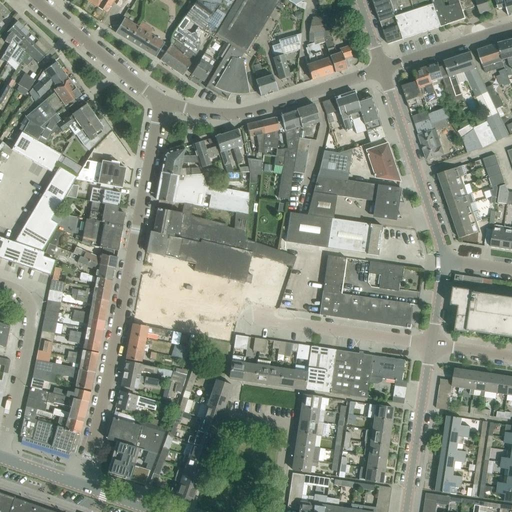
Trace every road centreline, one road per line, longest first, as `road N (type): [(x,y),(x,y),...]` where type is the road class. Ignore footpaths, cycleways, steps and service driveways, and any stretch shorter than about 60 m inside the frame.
road 1 (residential): [(77,484),(104,393),(159,101)]
road 2 (unclassified): [(159,101),(228,114),(382,68)]
road 3 (residential): [(443,261),(382,68)]
road 4 (residential): [(431,344),(240,319)]
road 5 (residential): [(0,456),(30,315),(20,293),(0,286)]
road 6 (residential): [(405,511),(431,344)]
road 7 (unclassified): [(35,0),(159,101)]
road 8 (residential): [(273,511),(286,426),(230,418)]
road 9 (unclassified): [(382,68),(511,27)]
